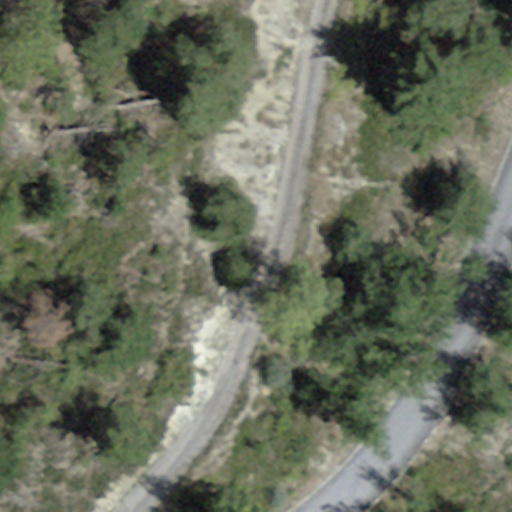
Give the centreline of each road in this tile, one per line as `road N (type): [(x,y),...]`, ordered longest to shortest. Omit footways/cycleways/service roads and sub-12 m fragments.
road 1 (track): [(145,511),(203,441),(278,250),(331,0)]
road 2 (unclassified): [(511,229),(460,347),(343,511)]
